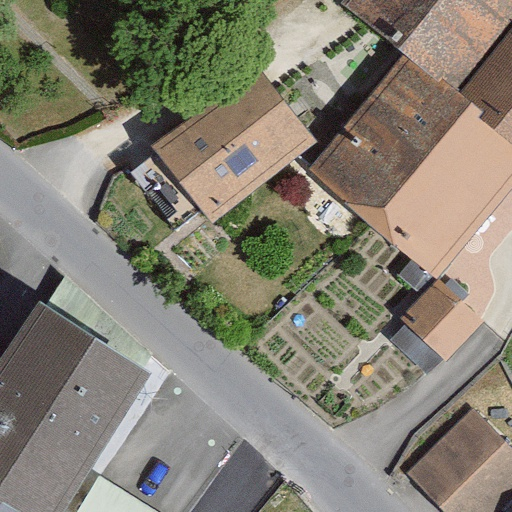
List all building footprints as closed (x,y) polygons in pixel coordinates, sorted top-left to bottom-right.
[(511,0),(343,0),(339,6),(402,57),(451,97),(511,21),(511,0)] [(511,21),(451,97),(511,146),(511,21)] [(402,57),(299,184),(434,294),(511,198),(511,146),(451,97),(402,57)] [(312,140),(261,73),(165,146),(215,213),(312,140)] [(57,511),(145,376),(44,309),(0,374),(0,511),(57,511)] [(511,511),(511,458),(471,420),(401,490),(424,511),(511,511)] [(174,511),(93,475),(76,511),(174,511)]
